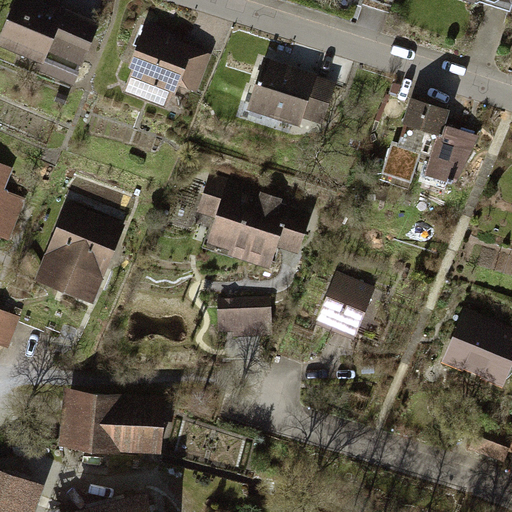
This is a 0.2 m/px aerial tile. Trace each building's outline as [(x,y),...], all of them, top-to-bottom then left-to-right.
[(40,0),(37,0),(18,43),(88,74),(108,30),(40,0)] [(511,0),(483,0),(511,11),(511,0)] [(145,35),(124,89),(194,115),(214,61),(145,35)] [(274,61),(258,111),(328,132),(343,83),(274,61)] [(394,143),(386,170),(410,179),(420,151),(433,155),(427,173),(455,182),(476,136),(442,126),(447,110),(414,99),(399,144),(394,143)] [(24,170),(0,160),(0,235),(20,244),(36,203),(14,195),(24,170)] [(216,188),(205,224),(289,250),(300,214),(216,188)] [(65,204),(38,269),(96,293),(123,228),(65,204)] [(338,272),(320,316),(365,336),(384,292),(338,272)] [(268,298),(222,301),(223,327),(270,325),(268,298)] [(19,313),(0,306),(0,341),(8,344),(19,313)] [(511,331),(466,313),(446,362),(502,385),(511,362),(511,331)] [(173,401),(75,394),(72,447),(170,454),(173,401)] [(511,434),(483,424),(474,449),(504,460),(508,450),(511,451),(511,434)] [(0,473),(0,511),(29,511),(39,488),(0,473)] [(146,511),(143,497),(85,511),(146,511)]
